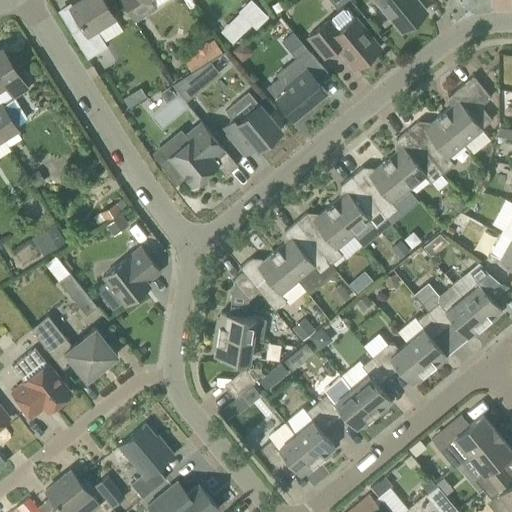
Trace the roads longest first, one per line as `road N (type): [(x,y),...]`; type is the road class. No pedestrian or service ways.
road 1 (residential): [(511,22),(467,30),(430,53),(194,245)]
road 2 (residential): [(194,245),(156,204),(27,0)]
road 3 (residential): [(310,511),(488,367)]
road 4 (residential): [(0,490),(136,382),(171,377)]
road 5 (residential): [(171,377),(271,511)]
road 6 (residential): [(194,245),(171,377)]
